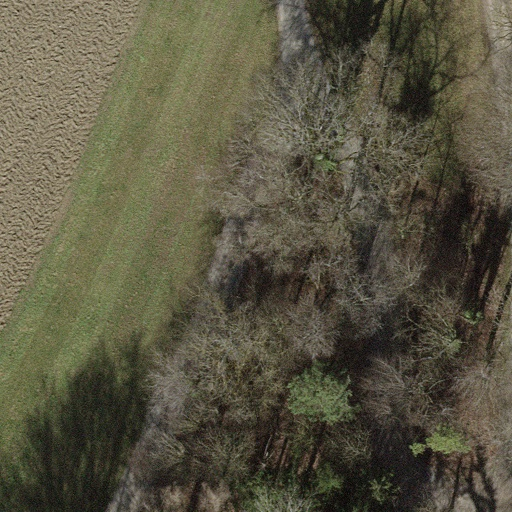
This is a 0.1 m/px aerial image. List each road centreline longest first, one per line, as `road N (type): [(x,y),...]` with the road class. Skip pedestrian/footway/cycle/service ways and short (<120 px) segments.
road 1 (track): [(509,511),(511,105),(494,0)]
road 2 (track): [(129,511),(302,76)]
road 3 (track): [(302,76),(361,163),(382,311),(393,511)]
